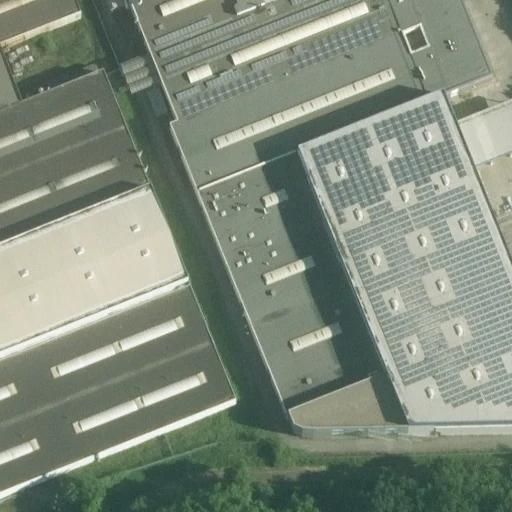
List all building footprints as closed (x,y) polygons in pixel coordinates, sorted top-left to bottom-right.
[(72,0),(0,0),(0,53),(80,19),(72,0)] [(125,0),(177,128),(178,131),(402,41),(385,0),(125,0)] [(385,383),(296,160),(441,103),(492,83),(459,0),(385,0),(402,41),(178,131),(177,128),(169,132),(286,423),(385,383)] [(0,117),(22,109),(0,58),(0,117)] [(138,93),(133,73),(124,75),(129,95),(138,93)] [(0,251),(149,191),(103,77),(22,109),(0,117),(0,251)] [(441,103),(296,160),(385,383),(405,435),(511,434),(511,278),(470,175),(452,130),(441,103)] [(511,106),(452,130),(470,175),(511,158),(511,106)] [(149,191),(0,251),(0,369),(189,293),(149,191)] [(0,369),(0,502),(235,409),(189,293),(0,369)]
